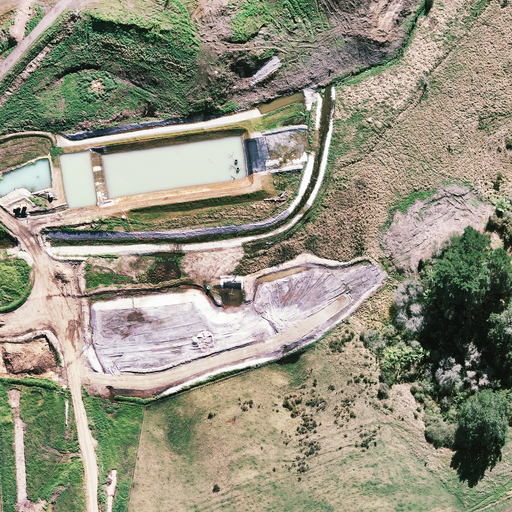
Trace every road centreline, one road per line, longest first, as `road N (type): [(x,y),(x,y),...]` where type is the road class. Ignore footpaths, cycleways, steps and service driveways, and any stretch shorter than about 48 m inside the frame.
road 1 (motorway): [(346,0),(248,38),(0,84)]
road 2 (unknown): [(0,234),(17,250),(49,357),(61,511)]
road 3 (motorway): [(0,53),(269,0)]
road 4 (track): [(91,511),(66,296)]
